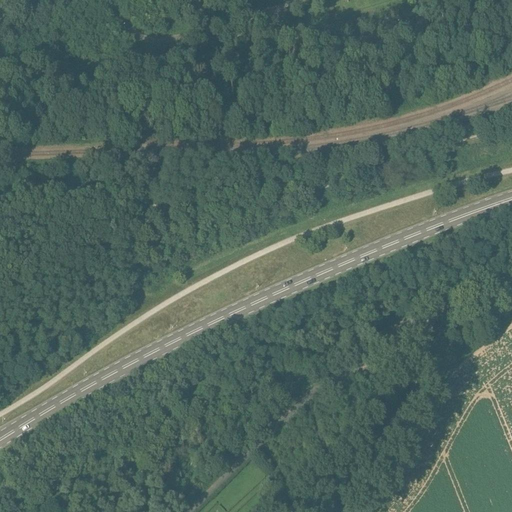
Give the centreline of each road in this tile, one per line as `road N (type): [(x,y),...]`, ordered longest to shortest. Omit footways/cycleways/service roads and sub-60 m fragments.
road 1 (secondary): [(0,440),(247,306),(511,198)]
road 2 (unclassified): [(190,511),(306,397),(391,354),(404,330)]
